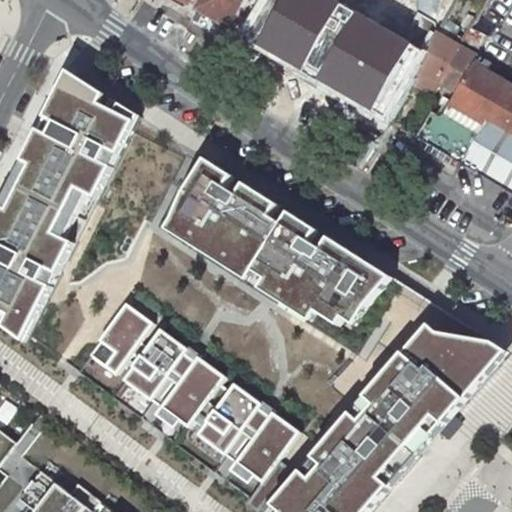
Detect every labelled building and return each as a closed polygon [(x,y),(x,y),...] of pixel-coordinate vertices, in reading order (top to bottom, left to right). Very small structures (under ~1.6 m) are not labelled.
[(208,0),(202,13),(232,30),(248,0),(208,0)] [(413,45),(333,0),(270,0),(247,42),(374,114),(413,45)] [(462,165),(511,194),(511,85),(476,65),(490,39),(474,30),(463,51),(445,85),(460,94),(446,119),(437,114),(421,142),(425,144),(421,151),(459,172),(462,165)] [(412,88),(436,102),(445,85),(463,51),(440,38),(422,70),(412,88)] [(0,217),(0,323),(27,344),(144,119),(72,74),(0,217)] [(397,280),(211,162),(191,196),(183,216),(171,235),(315,326),(323,314),(356,335),(372,309),(397,280)] [(157,326),(131,306),(94,357),(120,376),(135,357),(143,362),(129,382),(165,410),(169,404),(164,399),(176,383),(181,388),(202,359),(166,332),(152,351),(143,345),(157,326)] [(511,353),(448,313),(275,511),(374,511),(511,353)] [(230,379),(202,359),(181,388),(169,404),(165,410),(192,430),(198,422),(207,430),(202,437),(239,465),(244,459),(238,455),(250,438),(256,442),(277,414),(239,386),(234,394),(224,386),(230,379)] [(304,434),(277,414),(256,442),(244,459),(239,465),(266,485),(304,434)] [(112,511),(97,500),(79,488),(73,496),(60,487),(39,511),(112,511)]
